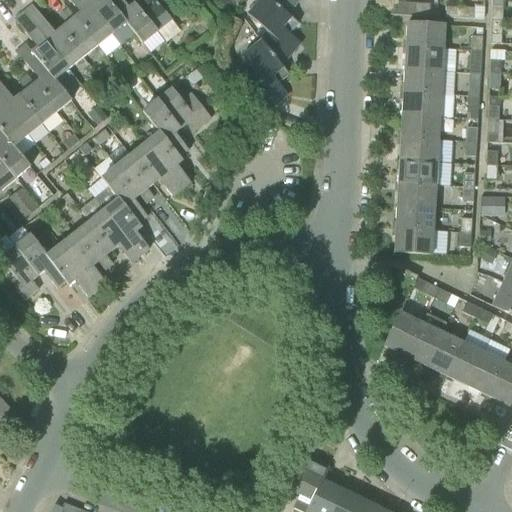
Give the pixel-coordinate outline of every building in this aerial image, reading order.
[(119,47),(110,36),(81,0),(68,0),(74,7),(76,6),(82,13),(75,19),(74,20),(96,48),(105,58),(119,47)] [(106,0),(98,0),(97,1),(95,0),(81,0),(110,36),(125,24),(106,0)] [(106,0),(125,24),(142,45),(156,34),(134,6),(127,11),(121,3),(123,2),(121,0),(106,0)] [(134,6),(156,34),(172,21),(167,16),(176,9),(168,0),(140,0),(134,6)] [(262,43),(280,65),(294,49),(290,45),(294,40),(289,36),(298,25),(287,16),(269,0),(261,0),(247,17),(262,30),(256,37),(261,43),(262,43)] [(269,0),(287,16),(296,0),(269,0)] [(391,4),(390,16),(415,17),(416,5),(391,4)] [(431,5),(416,5),(415,17),(431,18),(431,5)] [(68,70),(82,59),(60,31),(54,36),(48,28),(49,27),(33,7),(23,14),(68,70)] [(503,8),(492,7),(492,22),(502,22),(503,8)] [(460,20),(460,9),(446,8),(445,20),(460,20)] [(460,9),(460,20),(475,21),(475,9),(460,9)] [(60,31),(82,59),(96,48),(74,20),(75,19),(69,10),(60,17),(60,18),(61,17),(67,25),(60,31)] [(32,40),(38,48),(32,53),(31,54),(55,81),(68,70),(23,14),(15,21),(31,42),(32,40)] [(492,22),(491,36),(502,36),(502,22),(492,22)] [(445,27),(407,25),(406,49),(444,51),(445,27)] [(471,38),(470,52),(482,53),(482,39),(471,38)] [(278,85),(289,76),(280,65),(262,43),(261,43),(241,60),(253,75),(246,81),(268,112),(269,111),(268,109),(281,99),(277,94),(282,90),(278,85)] [(31,54),(32,53),(26,45),(16,53),(33,74),(34,73),(40,80),(34,85),(32,86),(55,114),(70,102),(54,82),(55,81),(31,54)] [(406,49),(404,72),(442,74),(444,51),(406,49)] [(481,67),(482,53),(470,52),(470,67),(481,67)] [(501,62),(490,61),(490,76),(501,77),(501,62)] [(111,67),(103,73),(109,80),(117,74),(111,67)] [(404,72),(403,94),(403,95),(441,97),(442,74),(404,72)] [(489,90),(500,91),(501,77),(490,76),(489,90)] [(19,97),(41,125),(55,114),(32,86),(34,85),(27,77),(19,84),(19,85),(20,84),(26,91),(19,97)] [(8,94),(0,83),(0,103),(27,137),(41,125),(19,97),(13,102),(7,95),(8,94)] [(480,85),(480,84),(469,84),(468,98),(479,98),(480,85)] [(173,92),(182,103),(191,96),(182,85),(173,92)] [(193,134),(211,120),(192,95),(191,96),(182,103),(173,92),(171,90),(156,102),(180,131),(186,125),(193,134)] [(402,117),(440,119),(441,97),(403,95),(402,117)] [(467,112),(478,113),(479,98),(468,98),(467,112)] [(500,99),(489,98),(488,121),(499,122),(500,99)] [(188,152),(181,142),(179,143),(173,136),(180,131),(156,102),(142,114),(158,134),(179,159),(180,159),(188,152)] [(0,103),(0,131),(14,148),(27,137),(0,103)] [(119,111),(113,115),(117,121),(122,117),(119,111)] [(97,128),(107,120),(101,112),(91,120),(97,128)] [(402,117),(400,139),(400,140),(439,142),(440,119),(402,117)] [(487,144),(498,145),(499,122),(488,121),(487,144)] [(465,143),(476,144),(477,130),(466,129),(465,143)] [(0,161),(15,180),(30,168),(13,148),(14,148),(0,131),(0,161)] [(110,138),(106,132),(94,141),(99,147),(110,138)] [(176,168),(183,163),(180,159),(179,159),(158,134),(145,145),(181,191),(190,184),(183,174),(182,176),(176,168)] [(78,142),(73,136),(62,144),(68,151),(78,142)] [(400,140),(399,163),(437,165),(439,142),(400,140)] [(476,158),(476,144),(465,143),(465,158),(476,158)] [(79,151),(85,158),(92,152),(87,145),(79,151)] [(145,145),(131,156),(153,185),(160,180),(166,188),(165,189),(172,198),(181,191),(145,145)] [(487,152),(486,166),(497,167),(498,153),(487,152)] [(139,197),(145,206),(154,199),(153,197),(152,199),(146,191),(153,185),(131,156),(116,168),(139,197)] [(39,166),(43,171),(50,165),(46,160),(39,166)] [(0,191),(15,180),(0,161),(0,191)] [(399,163),(398,185),(398,186),(436,188),(437,165),(399,163)] [(497,167),(486,166),(485,181),(496,182),(497,167)] [(132,203),(139,197),(116,168),(101,180),(108,189),(117,201),(138,226),(139,226),(147,219),(140,209),(138,210),(132,203)] [(474,190),(475,175),(464,175),(463,190),(474,190)] [(396,208),(435,210),(436,188),(398,186),(396,208)] [(141,229),(139,226),(138,226),(117,201),(108,189),(94,199),(140,258),(149,251),(142,241),(140,242),(134,235),(141,229)] [(21,190),(8,200),(25,220),(37,210),(21,190)] [(462,203),(473,204),(474,190),(463,190),(462,203)] [(72,200),(68,194),(56,204),(61,210),(72,200)] [(90,223),(112,252),(119,247),(125,254),(123,255),(131,265),(140,258),(94,199),(80,211),(90,223)] [(503,217),(503,200),(483,200),(483,217),(503,217)] [(396,208),(395,230),(433,233),(435,210),(396,208)] [(461,220),(460,234),(471,235),(472,220),(461,220)] [(105,258),(112,252),(90,223),(75,235),(98,264),(104,272),(113,265),(112,264),(110,265),(105,258)] [(395,230),(395,231),(394,254),(432,256),(433,233),(395,230)] [(490,244),(491,233),(479,232),(479,244),(490,244)] [(470,249),(471,235),(460,234),(460,249),(470,249)] [(61,246),(97,292),(106,285),(98,275),(97,277),(91,269),(98,264),(75,235),(61,246)] [(16,249),(38,277),(45,272),(51,279),(50,281),(57,290),(66,283),(47,257),(47,258),(31,237),(16,249)] [(88,299),(97,292),(61,246),(47,257),(66,283),(69,287),(76,281),(82,289),(80,290),(88,299)] [(498,255),(484,247),(478,258),(493,266),(498,255)] [(16,249),(1,261),(21,287),(15,292),(24,303),(39,291),(32,282),(38,277),(16,249)] [(511,264),(503,285),(511,288),(511,264)] [(418,278),(401,270),(397,280),(413,288),(418,278)] [(421,294),(434,300),(439,290),(425,284),(421,294)] [(511,288),(503,285),(492,307),(511,317),(511,288)] [(479,310),(466,304),(462,314),(475,320),(479,310)] [(488,326),(492,316),(479,310),(475,320),(488,326)] [(422,324),(401,314),(384,348),(405,359),(422,324)] [(426,315),(422,324),(405,359),(426,368),(442,334),(447,325),(426,315)] [(501,334),(511,340),(511,325),(506,323),(501,334)] [(463,344),(442,334),(426,368),(446,378),(463,344)] [(483,354),(463,344),(446,378),(467,388),(483,354)] [(504,364),(483,354),(467,388),(487,398),(504,364)] [(509,409),(511,401),(511,367),(504,364),(487,398),(509,409)] [(0,424),(12,412),(0,400),(0,424)] [(307,458),(291,493),(312,503),(322,482),(323,482),(330,469),(307,458)] [(308,511),(332,511),(342,491),(323,482),(322,482),(312,503),(313,503),(308,511)] [(357,511),(363,501),(342,491),(332,511),(357,511)] [(383,511),(384,511),(363,501),(357,511),(383,511)]
